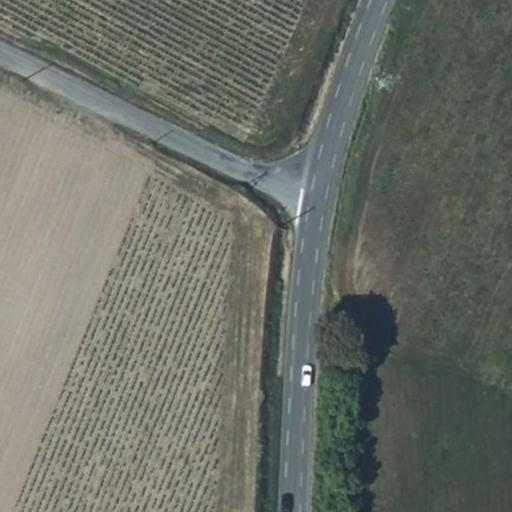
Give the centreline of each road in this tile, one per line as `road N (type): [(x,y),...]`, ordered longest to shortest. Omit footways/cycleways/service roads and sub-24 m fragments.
road 1 (unclassified): [(315,198),(204,154),(0,52)]
road 2 (secondary): [(294,511),(304,269),(315,198)]
road 3 (track): [(511,389),(370,352),(348,279),(304,269)]
road 4 (secondary): [(315,198),(379,0)]
